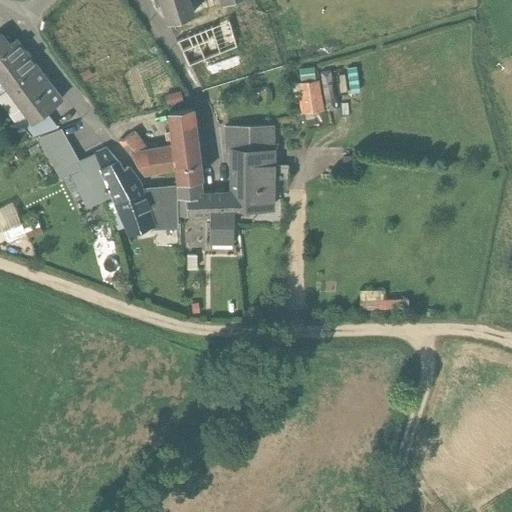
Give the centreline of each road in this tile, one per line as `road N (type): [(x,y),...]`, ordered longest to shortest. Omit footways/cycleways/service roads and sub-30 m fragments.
road 1 (track): [(0,266),(166,325),(216,333),(425,330)]
road 2 (track): [(425,330),(389,511)]
